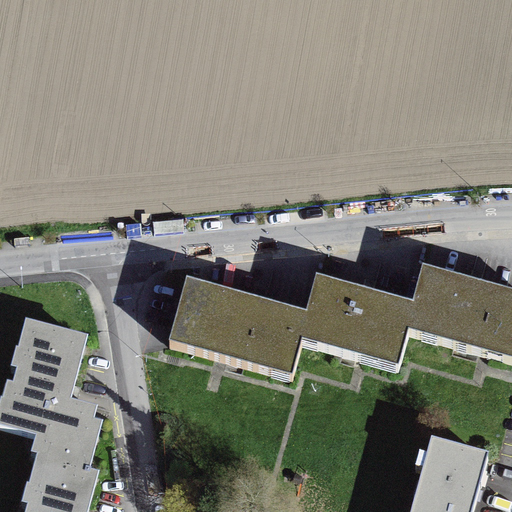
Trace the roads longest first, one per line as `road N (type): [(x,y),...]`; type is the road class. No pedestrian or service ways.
road 1 (residential): [(511,211),(110,250)]
road 2 (residential): [(110,250),(151,511)]
